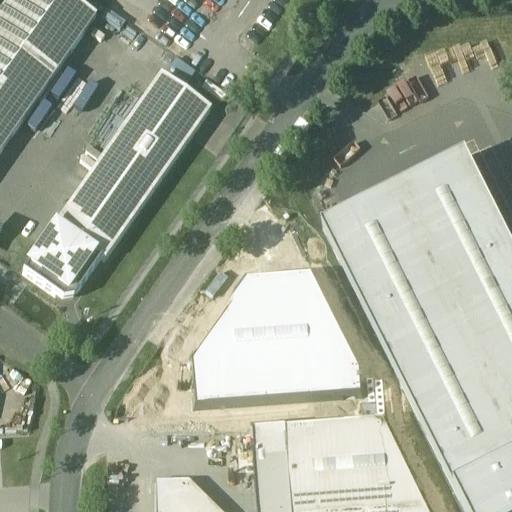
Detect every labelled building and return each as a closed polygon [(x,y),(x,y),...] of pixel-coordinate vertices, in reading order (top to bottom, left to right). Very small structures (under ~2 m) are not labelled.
[(0,157),(83,40),(26,0),(12,0),(0,17),(0,157)] [(94,24),(59,0),(26,0),(83,40),(94,24)] [(159,82),(54,232),(100,264),(103,266),(209,116),(159,82)] [(511,511),(511,251),(466,160),(322,233),(462,511),(511,511)] [(323,223),(341,215),(331,193),(313,201),(323,223)] [(100,264),(54,232),(21,277),(61,305),(72,303),(100,264)] [(362,401),(360,380),(311,283),(247,287),(189,370),(192,413),(195,415),(362,401)] [(365,427),(254,431),(257,511),(216,511),(190,486),(154,486),(154,511),(425,511),(383,426),(365,427)]
